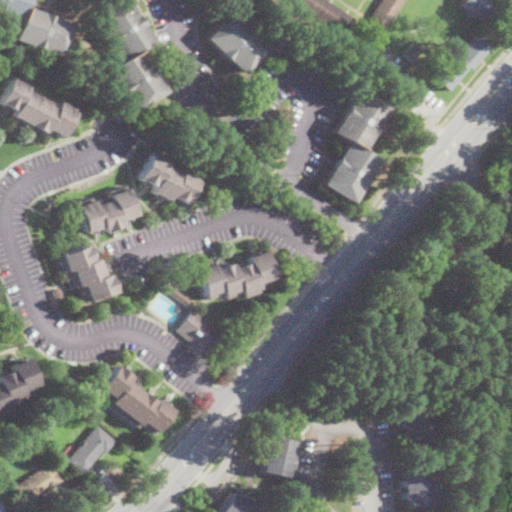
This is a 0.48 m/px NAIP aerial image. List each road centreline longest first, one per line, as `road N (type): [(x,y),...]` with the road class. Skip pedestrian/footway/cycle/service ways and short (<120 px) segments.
road 1 (primary): [(133,511),(210,434),(511,77)]
road 2 (residential): [(444,154),(474,197),(478,230),(467,511)]
road 3 (residential): [(374,240),(273,173),(214,119),(186,62),(169,0)]
